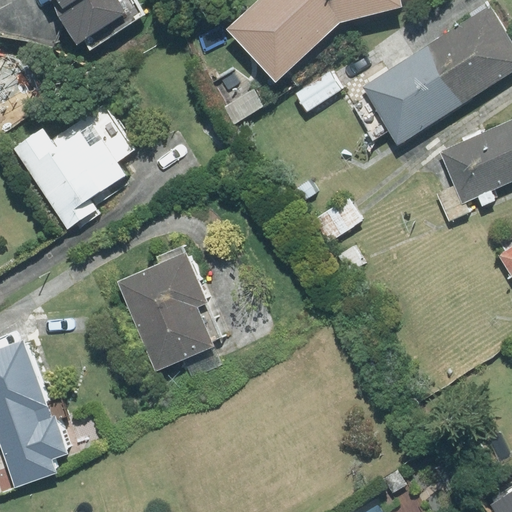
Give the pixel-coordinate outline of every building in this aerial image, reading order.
[(62,0),(86,41),(128,16),(138,10),(132,0),(62,0)] [(261,0),(237,23),(288,79),(350,22),(414,2),(413,0),(261,0)] [(367,84),(403,142),(511,75),(511,32),(495,5),(367,84)] [(330,66),(298,91),(313,111),(345,86),(330,66)] [(143,147),(110,102),(61,138),(52,125),(19,149),(28,162),(61,207),(76,227),(92,215),(105,206),(99,198),(136,172),(127,159),(143,147)] [(511,118),(441,148),(457,187),(441,193),(453,222),(478,212),(472,199),(483,194),(488,205),(504,198),(499,186),(511,180),(511,118)] [(315,220),(330,243),(369,218),(354,195),(315,220)] [(369,261),(356,243),(337,257),(350,275),(369,261)] [(190,250),(125,275),(161,368),(226,343),(211,303),(220,300),(199,246),(190,250)] [(0,427),(22,486),(67,469),(62,456),(79,450),(65,411),(49,417),(46,407),(58,403),(33,336),(0,348),(0,427)] [(511,511),(511,486),(497,496),(507,511),(511,511)]
